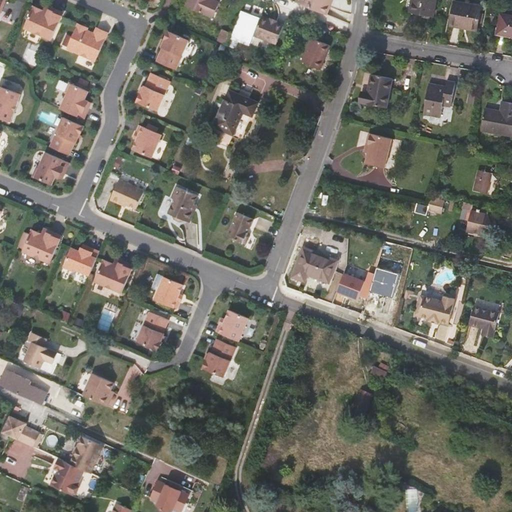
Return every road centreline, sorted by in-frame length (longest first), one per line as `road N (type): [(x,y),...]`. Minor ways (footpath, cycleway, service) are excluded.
road 1 (residential): [(362,0),(357,37),(278,269),(266,284)]
road 2 (residential): [(511,388),(284,300),(266,284)]
road 3 (residential): [(79,215),(111,126),(110,87),(134,22),(77,0)]
road 4 (residential): [(266,284),(215,275),(79,215)]
